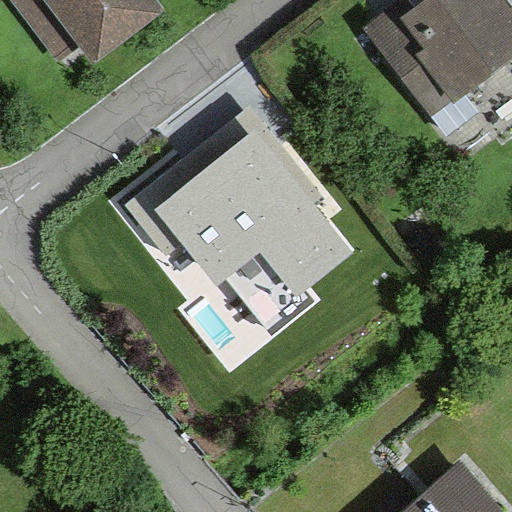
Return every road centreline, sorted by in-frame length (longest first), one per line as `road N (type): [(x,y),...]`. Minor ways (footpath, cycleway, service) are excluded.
road 1 (residential): [(274,0),(0,204)]
road 2 (residential): [(0,257),(219,511)]
